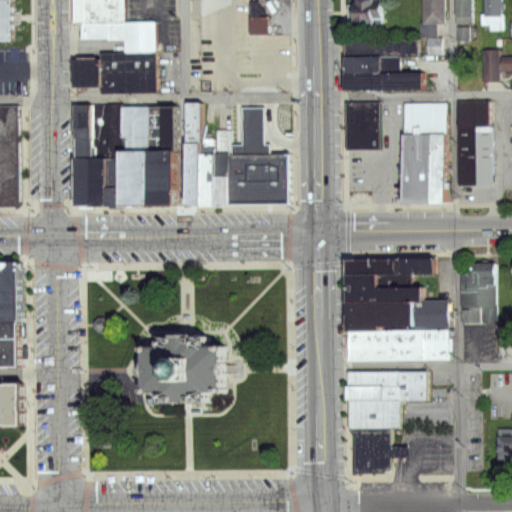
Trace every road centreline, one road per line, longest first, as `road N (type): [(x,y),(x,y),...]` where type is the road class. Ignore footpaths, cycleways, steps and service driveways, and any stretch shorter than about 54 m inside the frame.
road 1 (residential): [(324,505),(0,505)]
road 2 (secondary): [(321,232),(0,233)]
road 3 (primary): [(324,511),(321,232)]
road 4 (residential): [(53,511),(53,233)]
road 5 (residential): [(53,233),(51,0)]
road 6 (primary): [(321,232),(318,0)]
road 7 (primary): [(321,232),(511,229)]
road 8 (residential): [(511,501),(324,505)]
